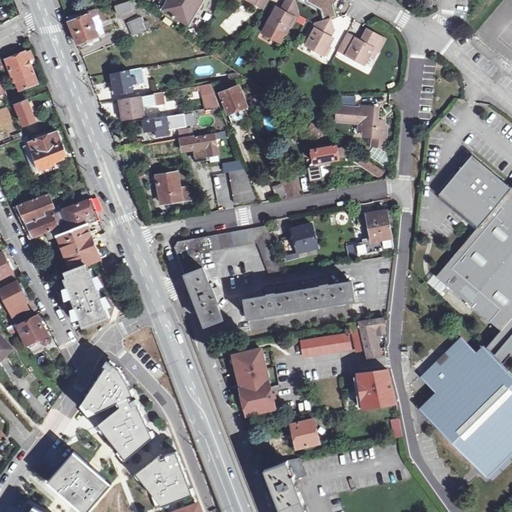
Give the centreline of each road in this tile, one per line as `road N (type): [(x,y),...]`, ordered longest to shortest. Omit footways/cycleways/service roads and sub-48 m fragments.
road 1 (unclassified): [(404,188),(396,360),(414,453),(455,511)]
road 2 (residential): [(132,239),(404,188)]
road 3 (secondary): [(42,15),(132,239)]
road 4 (secondary): [(156,302),(236,511)]
road 5 (residential): [(211,511),(168,403),(107,336)]
road 6 (residential): [(261,511),(197,333)]
road 7 (residential): [(0,211),(69,349),(88,367)]
road 8 (unclassified): [(423,34),(404,188)]
road 9 (unclassified): [(88,367),(0,494)]
